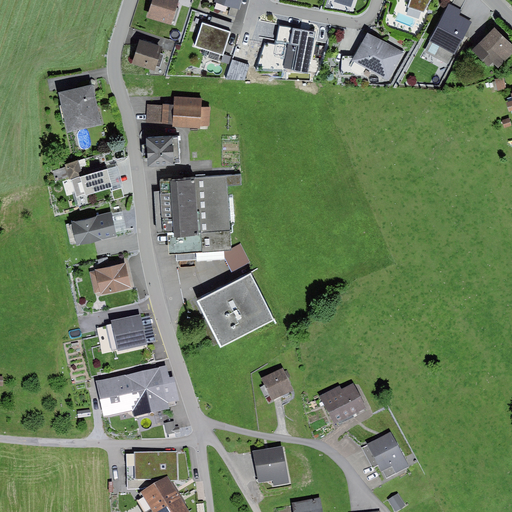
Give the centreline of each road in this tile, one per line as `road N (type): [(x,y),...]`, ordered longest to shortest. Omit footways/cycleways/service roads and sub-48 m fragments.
road 1 (residential): [(135,0),(122,87),(144,234),(199,420)]
road 2 (residential): [(199,420),(318,445),(375,503)]
road 3 (residential): [(204,442),(39,442)]
road 4 (residential): [(254,5),(356,23),(371,17),(376,0)]
